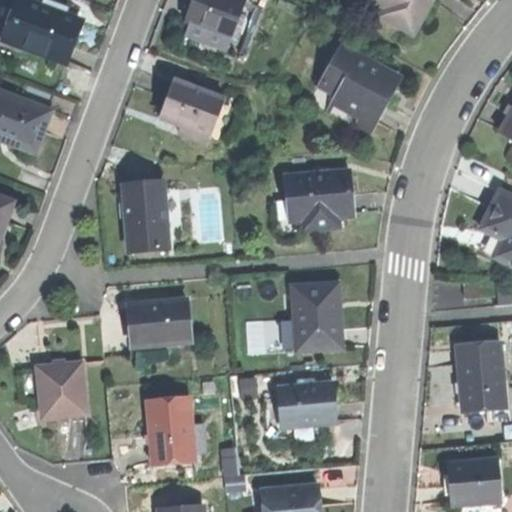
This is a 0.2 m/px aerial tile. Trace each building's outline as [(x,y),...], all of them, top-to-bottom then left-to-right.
[(27,50),(64,62),(71,40),(79,16),(31,0),(15,0),(10,16),(16,18),(11,35),(30,42),(27,50)] [(229,36),(235,38),(248,0),(195,0),(194,3),(188,22),(195,24),(229,36)] [(392,21),(414,33),(429,6),(432,0),(387,0),(389,1),(400,7),(392,21)] [(382,15),(392,21),(400,7),(389,1),(382,15)] [(2,41),(27,50),(30,42),(11,35),(16,18),(10,16),(2,41)] [(225,48),(229,36),(195,24),(191,36),(225,48)] [(359,126),(374,134),(387,108),(401,81),(366,63),(368,59),(343,46),(323,85),(341,94),(352,100),(347,109),(363,117),(359,126)] [(169,99),(162,120),(185,127),(194,129),(190,139),(208,145),(211,137),(215,138),(228,99),(176,80),(169,99)] [(31,84),(25,99),(54,109),(59,94),(31,84)] [(0,139),(38,153),(46,132),(54,109),(25,99),(0,89),(0,139)] [(336,103),(347,109),(352,100),(341,94),(336,103)] [(511,114),(502,132),(511,137),(511,114)] [(182,137),(190,139),(194,129),(185,127),(182,137)] [(288,176),(290,201),(299,201),(301,221),(308,221),(319,220),(320,229),(344,227),(343,217),(356,216),(354,194),(352,171),(288,176)] [(132,252),(174,248),(168,182),(126,186),(129,219),(132,252)] [(511,196),(500,191),(482,229),(494,235),(503,239),(494,258),(511,266),(511,196)] [(6,224),(14,202),(0,197),(0,241),(2,236),(0,235),(0,221),(6,224)] [(292,222),(301,221),(299,201),(290,201),(292,222)] [(308,230),(320,229),(319,220),(308,221),(308,230)] [(486,254),(494,258),(503,239),(494,235),(490,245),(486,254)] [(467,298),(496,295),(494,280),(465,283),(467,298)] [(305,350),(346,348),(345,325),(340,325),(340,312),(338,284),(302,286),(304,319),(305,350)] [(190,302),(131,306),(133,327),(134,346),(168,344),(193,342),(190,302)] [(294,351),(305,350),(304,319),(293,319),(294,351)] [(502,341),(460,345),(462,373),(463,384),(458,384),(459,396),(464,396),(466,410),(488,408),(508,407),(505,379),(502,341)] [(169,353),(168,344),(134,346),(135,355),(169,353)] [(45,418),(90,413),(85,363),(40,367),(42,391),(45,418)] [(511,393),(511,378),(505,379),(508,407),(488,408),(489,421),(511,419),(511,393)] [(279,389),(283,428),(339,423),(337,405),(335,383),(279,389)] [(153,435),(157,464),(200,459),(192,397),(149,403),(153,435)] [(454,507),(503,503),(499,458),(455,462),(456,481),(452,482),(452,489),(454,507)] [(313,511),(313,507),(322,506),(320,484),(264,489),(265,511),(313,511)]
